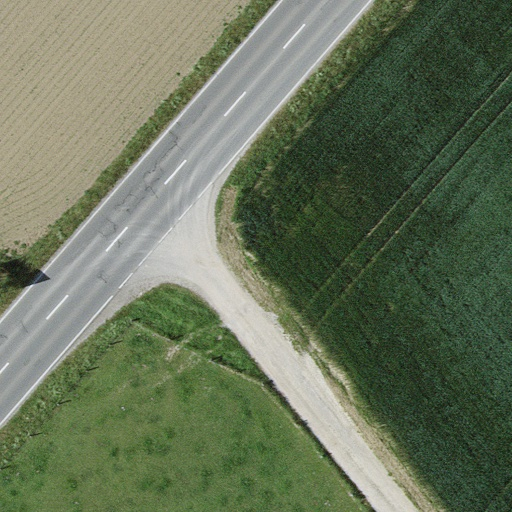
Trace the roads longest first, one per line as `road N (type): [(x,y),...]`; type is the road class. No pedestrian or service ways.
road 1 (tertiary): [(335,0),(0,384)]
road 2 (track): [(414,511),(168,192)]
